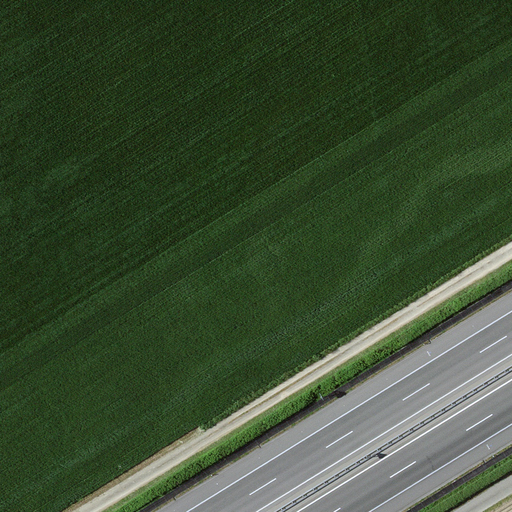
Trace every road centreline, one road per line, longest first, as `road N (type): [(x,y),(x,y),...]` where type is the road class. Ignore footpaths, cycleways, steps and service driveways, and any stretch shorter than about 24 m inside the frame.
road 1 (track): [(511,248),(86,511)]
road 2 (motorway): [(511,332),(221,511)]
road 3 (motorway): [(333,511),(511,401)]
